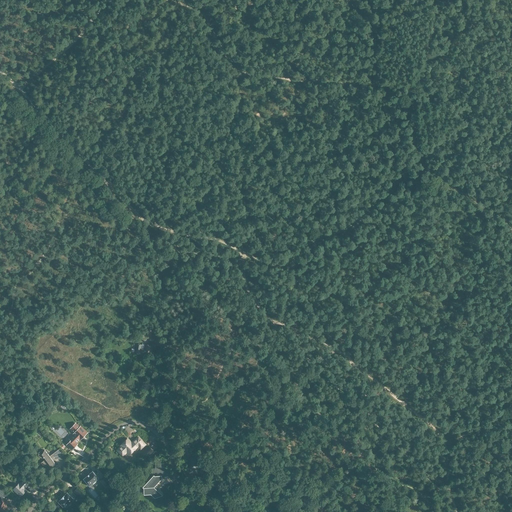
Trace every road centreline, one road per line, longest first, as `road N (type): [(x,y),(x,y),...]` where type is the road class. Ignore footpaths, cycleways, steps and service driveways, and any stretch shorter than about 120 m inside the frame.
road 1 (unclassified): [(175,511),(168,447),(136,421),(110,432),(28,511)]
road 2 (track): [(266,316),(336,350),(447,437)]
road 3 (track): [(241,253),(286,262),(352,224),(420,163)]
road 4 (track): [(92,167),(148,223),(241,253)]
road 5 (track): [(19,88),(72,43),(106,0)]
